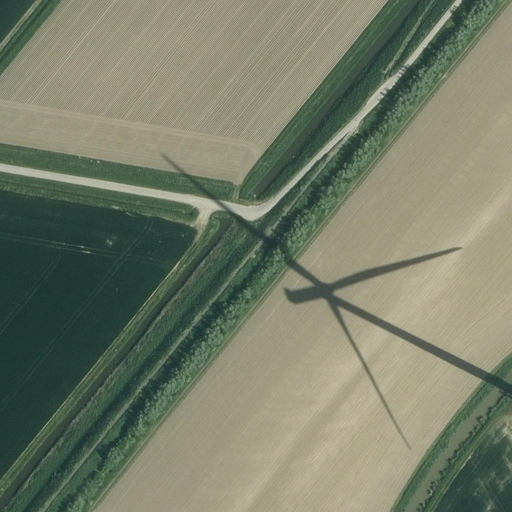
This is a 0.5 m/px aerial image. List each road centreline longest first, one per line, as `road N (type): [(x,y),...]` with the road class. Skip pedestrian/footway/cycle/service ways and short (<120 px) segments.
road 1 (unclassified): [(358,117),(269,206),(247,214),(0,170)]
road 2 (unclassified): [(358,117),(459,0)]
